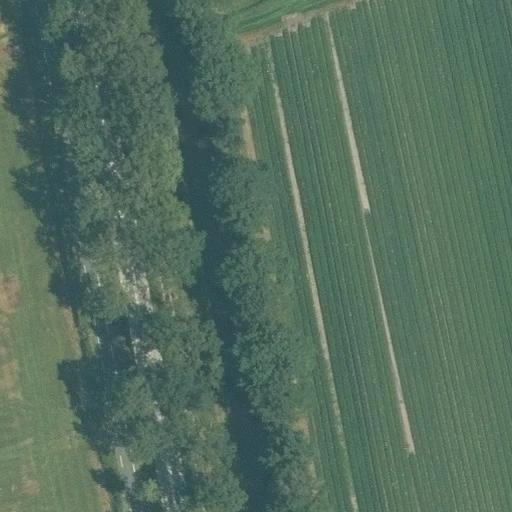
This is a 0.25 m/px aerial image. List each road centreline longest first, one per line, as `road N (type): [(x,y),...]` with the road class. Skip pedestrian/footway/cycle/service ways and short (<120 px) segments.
road 1 (unclassified): [(140,511),(44,0)]
road 2 (primary): [(176,511),(80,0)]
